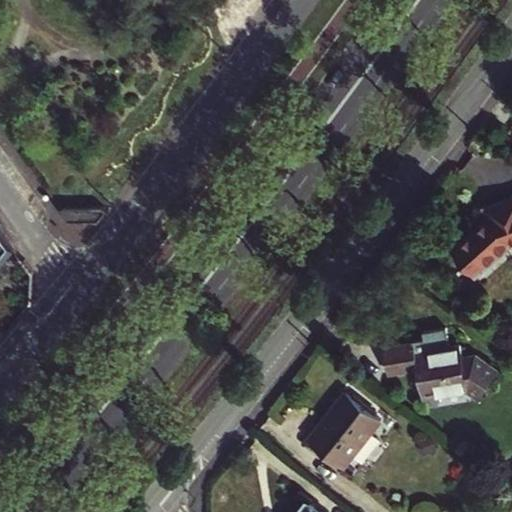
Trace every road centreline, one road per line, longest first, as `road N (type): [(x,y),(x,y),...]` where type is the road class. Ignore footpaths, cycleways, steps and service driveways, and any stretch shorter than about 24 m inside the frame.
road 1 (primary): [(398,0),(233,221),(0,509)]
road 2 (primary): [(43,511),(437,0)]
road 3 (tertiary): [(154,497),(511,30)]
road 4 (secondary): [(306,0),(79,293)]
road 5 (residential): [(0,181),(79,293)]
road 6 (secondary): [(79,293),(0,391)]
